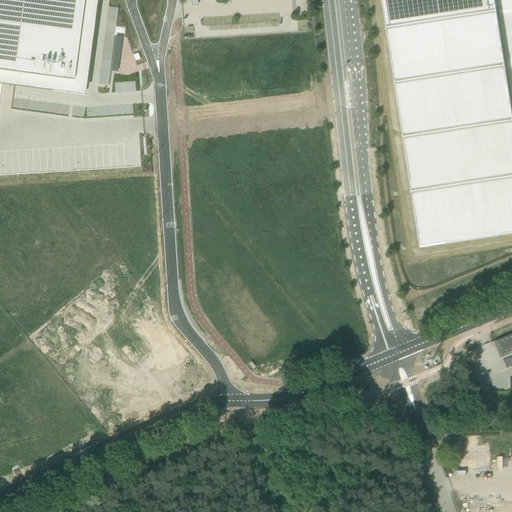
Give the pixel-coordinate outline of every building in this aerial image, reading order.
[(74,75),(75,67),(83,0),(0,0),(0,71),(15,73),(68,80),(67,81),(68,81),(73,81),(74,76),(74,75)] [(511,0),(382,0),(421,248),(511,234),(511,0)] [(280,329),(285,340),(308,330),(307,329),(315,326),(315,327),(344,314),(337,298),(332,300),(329,257),(249,262),(254,331),(280,329)] [(186,353),(147,306),(128,321),(167,368),(186,353)] [(511,351),(511,334),(496,341),(502,355),(511,351)] [(137,383),(111,411),(125,424),(152,397),(137,383)] [(455,437),(456,468),(487,467),(486,448),(469,448),(469,436),(455,437)] [(0,469),(8,466),(0,455),(0,469)]
